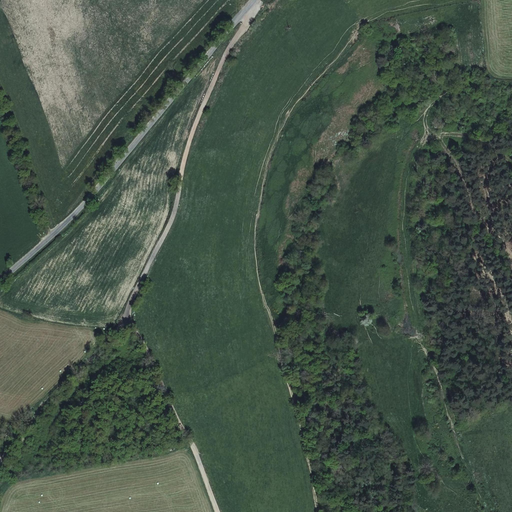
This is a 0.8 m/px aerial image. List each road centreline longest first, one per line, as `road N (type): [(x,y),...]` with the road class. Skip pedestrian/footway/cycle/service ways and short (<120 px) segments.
road 1 (unclassified): [(0,282),(78,211),(254,0)]
road 2 (track): [(127,319),(175,210),(204,98),(256,0)]
road 3 (track): [(216,511),(192,439),(127,319)]
road 4 (track): [(53,234),(0,98)]
